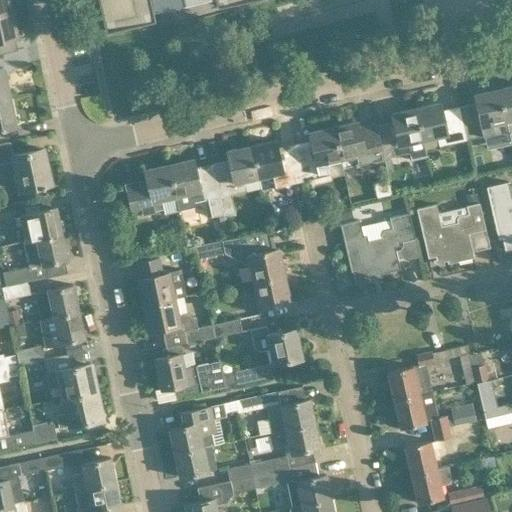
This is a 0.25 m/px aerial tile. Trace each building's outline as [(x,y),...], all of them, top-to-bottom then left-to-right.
[(0,0),(0,12),(12,10),(10,0),(0,0)] [(98,0),(106,30),(154,19),(151,2),(161,0),(215,0),(217,5),(240,0),(98,0)] [(361,0),(323,0),(270,11),(275,34),(365,15),(361,0)] [(12,10),(0,12),(0,40),(18,36),(12,10)] [(0,98),(9,96),(3,68),(0,68),(0,98)] [(511,85),(498,89),(505,120),(511,118),(511,85)] [(476,106),(459,110),(466,139),(493,133),(491,123),(505,120),(498,89),(473,94),(476,106)] [(9,96),(0,98),(0,128),(15,125),(9,96)] [(440,102),(415,108),(423,138),(437,135),(439,145),(466,139),(459,110),(443,114),(440,102)] [(393,125),(377,129),(383,158),(410,152),(411,157),(426,154),(423,138),(415,108),(390,113),(393,125)] [(358,121),(333,126),(340,158),(355,154),(357,164),(383,158),(377,129),(361,132),(358,121)] [(311,144),(295,148),(302,181),(303,181),(302,177),(328,171),(326,161),(340,158),(333,126),(308,132),(311,144)] [(276,139),(251,145),(258,176),(272,173),(275,187),(302,181),(295,148),(278,151),(276,139)] [(13,154),(10,142),(0,143),(0,163),(13,161),(19,190),(51,183),(43,148),(13,154)] [(228,163),(212,166),(223,212),(234,210),(230,193),(246,190),(244,180),(258,176),(251,145),(226,151),(228,163)] [(193,158),(168,164),(178,210),(193,206),(192,202),(208,198),(212,215),(223,212),(212,166),(196,170),(193,158)] [(146,181),(125,186),(132,216),(163,209),(165,213),(178,210),(168,164),(144,170),(146,181)] [(486,186),(493,220),(497,239),(501,238),(504,250),(511,247),(511,197),(511,198),(508,181),(486,186)] [(0,217),(16,214),(13,201),(0,203),(0,217)] [(416,208),(423,238),(427,258),(435,256),(435,259),(440,262),(446,260),(447,263),(473,257),(467,233),(485,229),(480,209),(479,202),(465,205),(467,213),(458,215),(456,218),(456,221),(440,225),(435,203),(416,208)] [(20,214),(26,240),(62,233),(61,230),(64,229),(62,220),(59,220),(56,206),(20,214)] [(363,235),(359,220),(340,224),(351,272),(352,272),(355,285),(373,280),(371,271),(378,270),(379,273),(399,268),(394,246),(400,245),(399,242),(414,238),(408,212),(389,217),(391,227),(383,229),(380,234),(381,237),(367,240),(366,235),(363,235)] [(271,230),(251,234),(199,245),(202,258),(228,252),(244,263),(248,262),(252,281),(284,274),(278,248),(275,248),(271,230)] [(3,273),(6,285),(28,281),(45,277),(43,265),(67,259),(62,233),(26,240),(29,253),(27,253),(30,267),(3,273)] [(183,248),(185,261),(198,259),(195,245),(183,248)] [(141,277),(137,278),(143,304),(174,297),(174,298),(186,295),(180,269),(161,273),(158,258),(138,262),(141,277)] [(284,274),(252,281),(258,307),(289,301),(284,274)] [(1,286),(4,299),(30,293),(28,281),(6,285),(1,286)] [(35,292),(41,319),(79,311),(73,284),(47,290),(35,292)] [(174,297),(143,304),(149,331),(162,328),(166,348),(179,345),(215,337),(214,337),(212,325),(212,324),(198,328),(196,318),(186,320),(185,312),(178,314),(174,298),(174,297)] [(6,311),(10,325),(23,322),(23,321),(20,321),(17,309),(6,311)] [(79,311),(41,319),(47,345),(59,343),(85,337),(79,311)] [(239,319),(212,325),(214,337),(241,330),(239,319)] [(23,322),(10,325),(13,337),(26,334),(23,322)] [(295,327),(268,333),(266,324),(249,328),(253,346),(259,350),(270,347),(273,364),(302,358),(295,327)] [(19,363),(44,358),(44,359),(45,359),(45,358),(41,343),(16,349),(19,363)] [(433,352),(437,368),(449,365),(447,358),(470,353),(468,344),(433,352)] [(162,348),(164,356),(154,358),(161,388),(172,385),(175,396),(225,385),(223,373),(220,361),(184,368),(179,345),(166,348),(162,348)] [(387,371),(393,399),(432,390),(426,364),(434,362),(431,351),(416,355),(418,366),(413,367),(412,365),(387,371)] [(480,351),(470,354),(477,381),(487,378),(480,351)] [(0,367),(18,364),(16,354),(3,357),(3,354),(0,354),(0,367)] [(45,359),(44,359),(49,385),(60,382),(63,396),(96,390),(90,362),(69,367),(66,354),(45,358),(45,359)] [(269,363),(234,370),(237,383),(272,375),(269,363)] [(0,408),(3,408),(0,392),(0,382),(8,380),(9,384),(13,383),(17,385),(23,384),(18,364),(0,367),(0,408)] [(234,370),(223,373),(225,385),(237,383),(234,370)] [(487,380),(476,382),(484,417),(511,410),(511,406),(511,402),(497,405),(491,379),(487,380)] [(67,412),(56,414),(59,427),(102,418),(96,390),(63,396),(67,412)] [(285,429),(314,422),(309,398),(281,404),(277,390),(236,399),(238,412),(266,406),(271,432),(285,429)] [(432,390),(393,399),(400,428),(425,422),(425,421),(430,420),(432,429),(465,421),(475,419),(471,401),(450,406),(451,412),(438,415),(432,390)] [(169,428),(175,452),(203,446),(213,444),(210,432),(215,431),(212,419),(226,416),(223,402),(178,412),(181,426),(169,428)] [(3,408),(0,408),(0,449),(36,442),(33,429),(9,434),(3,408)] [(32,424),(33,429),(36,442),(56,438),(52,420),(32,424)] [(404,446),(410,474),(448,465),(442,436),(467,431),(465,421),(432,429),(435,441),(430,442),(429,440),(423,441),(404,446)] [(314,422),(285,429),(290,453),(319,447),(314,422)] [(203,446),(175,452),(180,476),(208,470),(203,446)] [(64,452),(41,457),(44,470),(67,465),(64,452)] [(286,454),(249,462),(252,475),(288,467),(286,454)] [(41,457),(18,462),(21,475),(44,470),(41,457)] [(71,473),(74,490),(115,481),(110,457),(81,463),(83,471),(71,473)] [(249,462),(239,464),(242,477),(252,475),(249,462)] [(448,465),(410,474),(417,503),(427,500),(442,497),(441,492),(439,484),(444,482),(447,481),(449,478),(451,475),(448,465)] [(288,467),(252,475),(254,486),(291,478),(288,467)] [(296,480),(301,504),(330,498),(325,474),(296,480)] [(186,504),(187,511),(215,511),(214,502),(226,500),(233,491),(254,486),(252,475),(242,477),(197,487),(200,501),(186,504)] [(0,480),(0,505),(24,501),(19,476),(0,480)] [(115,481),(74,490),(77,503),(75,503),(76,511),(112,511),(112,507),(120,505),(115,481)] [(481,482),(447,490),(450,506),(484,496),(481,482)] [(490,511),(487,496),(484,496),(450,506),(426,511),(490,511)] [(301,504),(289,507),(289,511),(333,511),(330,498),(301,504)] [(26,511),(24,501),(0,505),(0,511),(26,511)]
